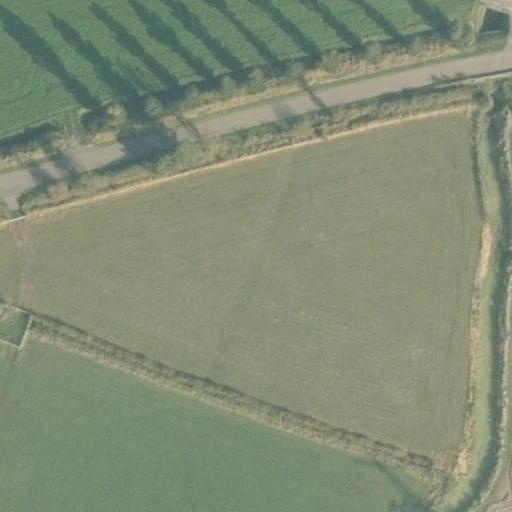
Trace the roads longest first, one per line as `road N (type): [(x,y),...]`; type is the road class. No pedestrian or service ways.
road 1 (unclassified): [(0,187),(511,60)]
road 2 (track): [(481,511),(499,491),(511,393)]
